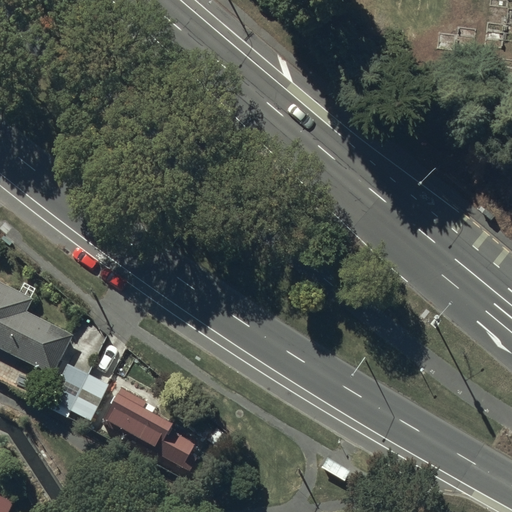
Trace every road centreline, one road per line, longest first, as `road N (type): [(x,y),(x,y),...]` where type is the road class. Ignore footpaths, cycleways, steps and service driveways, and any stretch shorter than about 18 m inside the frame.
road 1 (secondary): [(511,485),(243,321),(0,141)]
road 2 (secondary): [(145,0),(511,305)]
